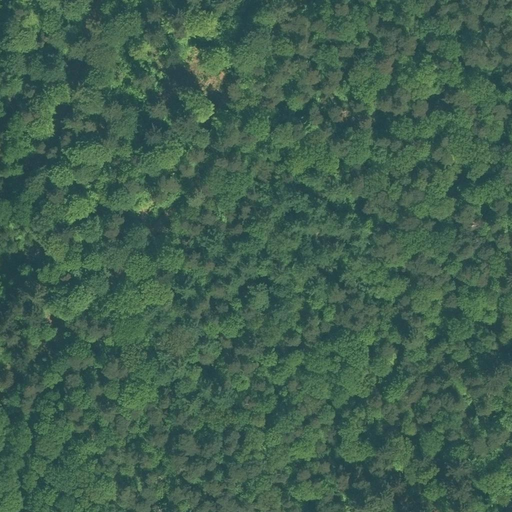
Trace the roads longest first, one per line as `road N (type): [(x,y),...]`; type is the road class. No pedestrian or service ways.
road 1 (track): [(123,511),(54,333)]
road 2 (track): [(304,0),(242,66),(203,150)]
road 3 (track): [(37,172),(98,0)]
road 4 (track): [(30,199),(0,39)]
road 5 (track): [(153,231),(54,333)]
road 6 (track): [(54,333),(30,199)]
